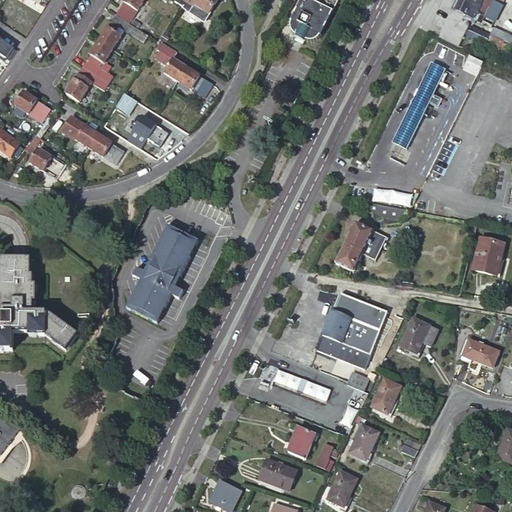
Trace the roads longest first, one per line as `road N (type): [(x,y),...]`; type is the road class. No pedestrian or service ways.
road 1 (secondary): [(386,0),(126,511)]
road 2 (secondary): [(153,511),(367,74),(412,0)]
road 3 (residential): [(243,0),(251,23),(245,67),(202,140),(123,186),(68,197),(0,191)]
road 4 (residential): [(511,406),(457,394),(401,511)]
